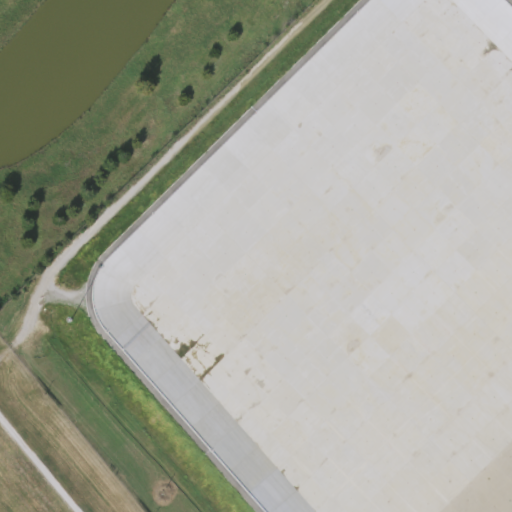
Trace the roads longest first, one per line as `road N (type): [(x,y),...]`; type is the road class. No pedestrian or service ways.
road 1 (residential): [(0,366),(32,343),(67,272),(343,0)]
road 2 (residential): [(82,511),(0,407)]
